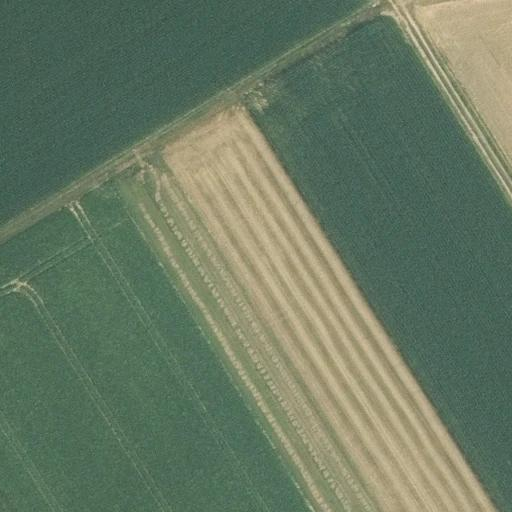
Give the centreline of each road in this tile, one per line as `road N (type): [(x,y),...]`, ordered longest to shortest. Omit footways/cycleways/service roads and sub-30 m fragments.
road 1 (track): [(0,239),(408,0)]
road 2 (track): [(394,0),(511,189)]
